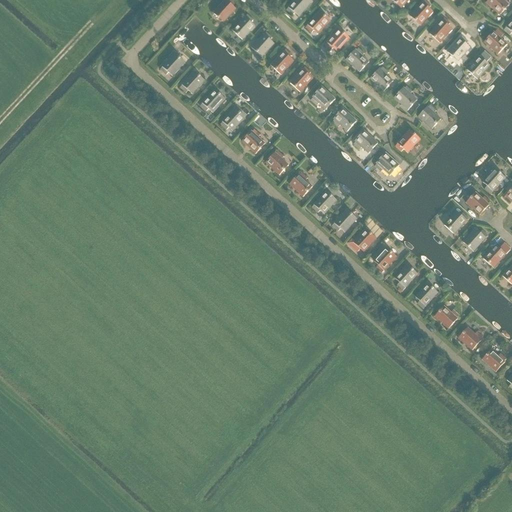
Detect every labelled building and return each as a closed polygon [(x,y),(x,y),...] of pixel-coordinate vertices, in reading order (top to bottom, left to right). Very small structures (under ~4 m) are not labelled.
[(234,3),(230,0),(226,0),(213,14),(224,23),(236,10),(232,6),(234,3)] [(293,16),(295,14),(299,18),(311,4),(306,0),(296,0),(289,9),(287,11),(293,16)] [(391,0),(401,9),(409,0),(391,0)] [(489,0),(486,4),(500,16),(509,6),(502,0),(489,0)] [(429,9),(431,7),(425,1),(423,4),(410,17),(421,27),(433,13),(429,9)] [(312,34),(314,31),(318,35),(331,22),(320,12),(308,26),(306,28),(312,34)] [(251,23),(253,21),(247,16),(245,18),(233,32),(243,41),(255,27),(251,23)] [(448,26),(450,24),(444,19),(442,21),(430,35),(440,44),(452,30),(448,26)] [(331,51),(333,49),(337,53),(350,39),(339,30),(327,43),(325,46),(331,51)] [(494,33),(484,43),(498,55),(507,45),(500,39),(502,37),(497,31),(494,34),(494,33)] [(270,41),(272,38),(267,33),(264,35),(252,49),(262,58),(275,45),(270,41)] [(466,45),(468,43),(463,37),(460,40),(460,39),(448,53),(458,63),(470,49),(466,45)] [(356,50),(346,61),(360,73),(369,63),(362,57),(365,54),(359,49),(357,51),(356,50)] [(289,58),(292,56),(286,50),(284,53),(283,53),(271,66),(281,76),(294,62),(289,58)] [(480,57),(467,71),(478,80),(490,67),(486,63),(491,58),(485,52),(480,57)] [(166,76),(168,73),(173,77),(185,64),(175,54),(163,68),(160,70),(166,76)] [(113,66),(109,70),(119,78),(122,74),(113,66)] [(309,76),(311,73),(305,68),(303,70),(290,84),(300,93),(313,80),(309,76)] [(380,70),(370,80),(384,92),(393,82),(386,76),(389,73),(383,68),(381,70),(380,70)] [(186,94),(188,91),(193,95),(205,82),(195,72),(182,86),(180,88),(186,94)] [(404,89),(394,99),(408,111),(417,101),(410,95),(413,92),(407,87),(404,89)] [(317,107),(319,104),(326,110),(336,100),(322,88),(312,98),(313,99),(311,101),(317,107)] [(206,112),(209,110),(213,114),(225,100),(215,91),(203,104),(200,107),(206,112)] [(247,116),(251,114),(245,104),(241,107),(247,116)] [(428,108),(418,118),(432,130),(441,120),(434,114),(437,111),(431,106),(428,108)] [(227,131),(229,128),(233,132),(246,118),(235,109),(223,123),(221,125),(227,131)] [(338,129),(341,126),(347,132),(357,122),(343,110),(334,120),(335,121),(332,123),(338,129)] [(252,132),(242,142),(256,155),(265,144),(258,138),(260,136),(255,130),(252,133),(252,132)] [(401,152),(404,150),(408,154),(420,140),(410,131),(398,145),(396,147),(401,152)] [(360,151),(362,148),(369,155),(378,144),(364,132),(355,142),(356,143),(354,145),(360,151)] [(275,154),(266,164),(280,176),(289,166),(282,160),(284,157),(278,152),(276,154),(275,154)] [(386,154),(372,169),(379,175),(383,170),(390,177),(399,166),(386,154)] [(495,169),(483,183),(487,187),(485,189),(491,195),(500,185),(503,188),(509,182),(505,179),(506,179),(495,169)] [(299,175),(290,185),(303,198),(313,188),(306,181),(308,179),(302,173),(300,176),(299,175)] [(318,214),(320,211),(325,215),(337,201),(327,192),(314,206),(312,208),(318,214)] [(480,216),(489,206),(488,205),(491,203),(485,197),(482,200),(476,193),(466,204),(480,216)] [(338,232),(340,230),(345,234),(357,220),(347,211),(334,224),(335,224),(332,227),(338,232)] [(463,214),(461,216),(457,212),(444,226),(454,235),(467,222),(467,221),(469,219),(463,214)] [(358,254),(361,250),(364,253),(377,239),(366,230),(355,243),(352,240),(348,245),(358,254)] [(482,231),(480,234),(476,230),(463,243),(474,253),(486,239),(488,237),(482,231)] [(496,246),(484,260),(494,269),(506,255),(511,250),(505,245),(500,250),(496,246)] [(386,248),(374,262),(378,266),(376,268),(382,274),(384,271),(384,272),(397,258),(386,248)] [(408,266),(395,280),(400,283),(397,286),(403,291),(405,289),(406,289),(418,275),(408,266)] [(511,267),(503,277),(511,285),(511,267)] [(428,284),(415,298),(420,302),(418,304),(423,310),(426,307),(438,294),(428,284)] [(448,330),(458,320),(457,319),(459,317),(453,311),(451,314),(444,307),(435,318),(448,330)] [(472,352),(482,341),(481,340),(483,338),(477,333),(475,335),(468,329),(458,339),(472,352)] [(496,373),(505,363),(504,362),(507,360),(501,354),(499,357),(492,350),(482,361),(496,373)]
